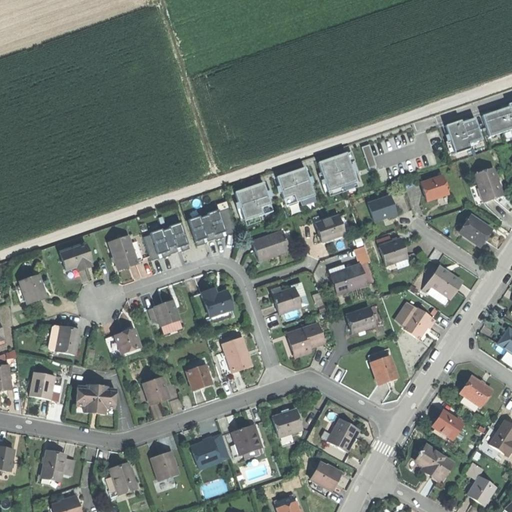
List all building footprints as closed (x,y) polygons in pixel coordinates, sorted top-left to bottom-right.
[(511,103),(508,105),(508,107),(501,110),(482,116),(489,137),(511,129),(511,103)] [(482,140),(474,119),(468,121),(461,124),(460,121),(445,126),(450,141),(454,154),(455,155),(470,150),(468,145),(482,140)] [(450,156),(454,154),(450,141),(445,142),(450,156)] [(362,148),(369,169),(376,166),(368,146),(362,148)] [(351,153),(346,154),(349,163),(354,162),(351,153)] [(346,154),(318,164),(327,192),(356,183),(351,169),(349,163),(346,154)] [(304,168),(276,178),(280,190),(286,206),(300,201),(314,197),(304,168)] [(474,175),(483,204),(494,200),(502,197),(492,169),(474,175)] [(421,184),(426,202),(433,200),(448,195),(442,177),(421,184)] [(263,183),(234,193),(244,222),(259,217),(273,212),(267,196),(263,183)] [(358,187),(356,183),(327,192),(329,197),(358,187)] [(314,197),(300,201),(301,207),(316,202),(314,197)] [(368,205),(374,222),(396,215),(394,209),(390,197),(368,205)] [(199,217),(187,221),(196,247),(204,245),(203,240),(204,240),(206,239),(207,242),(215,240),(215,241),(223,238),(222,234),(223,233),(225,232),(226,236),(236,232),(228,209),(219,212),(219,210),(206,214),(207,216),(200,218),(199,217)] [(459,233),(479,247),(484,239),(490,231),(470,216),(459,233)] [(260,222),(259,217),(244,222),(246,227),(260,222)] [(318,235),(321,243),(342,235),(336,217),(315,225),(318,235)] [(339,217),(336,217),(342,235),(345,235),(339,217)] [(150,236),(143,238),(151,262),(158,259),(157,256),(159,255),(161,255),(163,259),(171,256),(170,255),(178,252),(177,249),(178,249),(180,248),(181,252),(189,250),(180,223),(168,227),(169,229),(162,231),(161,230),(150,234),(150,236)] [(256,254),(259,262),(289,252),(282,232),(252,242),(256,254)] [(390,235),(378,239),(380,244),(391,240),(390,235)] [(128,237),(109,243),(118,271),(127,268),(137,265),(137,263),(130,244),(128,237)] [(378,247),(384,266),(407,259),(404,250),(401,240),(378,247)] [(137,242),(130,244),(137,263),(143,261),(137,242)] [(85,244),(59,253),(65,271),(76,267),(86,264),(91,262),(85,244)] [(87,269),(86,264),(76,267),(77,272),(82,271),(87,269)] [(140,264),(130,268),(134,280),(144,277),(140,264)] [(333,286),(336,296),(367,286),(360,265),(345,270),(345,272),(330,277),(333,286)] [(329,273),(330,277),(345,272),(345,270),(343,266),(329,271),(329,273)] [(422,292),(442,305),(445,299),(448,301),(455,291),(453,290),(458,281),(448,274),(438,267),(422,292)] [(27,300),(28,304),(47,298),(43,287),(40,277),(21,283),(22,286),(27,300)] [(21,302),(27,300),(22,286),(18,287),(20,293),(18,294),(21,302)] [(301,286),(294,289),(300,307),(307,305),(301,286)] [(201,294),(209,318),(215,316),(229,311),(232,310),(229,301),(226,292),(216,295),(214,289),(201,294)] [(276,307),(279,315),(300,307),(294,289),(292,289),(281,293),(272,296),(276,307)] [(162,305),(154,308),(154,309),(158,321),(160,327),(179,321),(172,302),(162,305)] [(376,306),(369,308),(375,326),(382,324),(376,306)] [(349,327),(351,334),(375,326),(369,308),(345,316),(349,327)] [(153,322),(158,321),(154,309),(149,311),(153,322)] [(401,328),(418,340),(422,333),(426,328),(429,330),(434,322),(415,309),(401,328)] [(231,317),(229,311),(215,316),(217,322),(231,317)] [(125,331),(132,327),(125,314),(118,317),(125,331)] [(181,328),(179,321),(160,327),(163,334),(181,328)] [(291,349),(294,358),(310,353),(309,349),(324,344),(317,325),(301,330),(303,334),(288,339),(291,349)] [(51,353),(58,354),(62,328),(56,327),(51,353)] [(58,354),(77,357),(81,332),(71,330),(62,328),(58,354)] [(286,335),(288,339),(303,334),(301,330),(286,335)] [(504,338),(500,344),(511,353),(511,331),(510,330),(504,338)] [(127,333),(120,336),(126,353),(141,348),(135,331),(127,333)] [(120,336),(115,337),(121,355),(126,353),(120,336)] [(115,337),(105,341),(112,361),(122,357),(121,355),(115,337)] [(242,338),(222,345),(232,374),(252,367),(247,352),(242,338)] [(367,356),(370,363),(389,357),(386,350),(367,356)] [(370,363),(377,386),(385,383),(390,381),(389,379),(396,377),(389,357),(370,363)] [(186,372),(193,392),(201,389),(212,385),(205,366),(186,372)] [(10,367),(0,367),(0,390),(13,389),(10,367)] [(56,377),(35,373),(31,398),(41,399),(52,401),(56,377)] [(64,378),(56,377),(52,401),(60,403),(64,378)] [(142,384),(149,406),(159,403),(168,400),(161,378),(142,384)] [(464,395),(483,408),(494,391),(475,378),(470,387),(464,395)] [(87,389),(78,388),(77,407),(78,407),(87,408),(86,414),(86,416),(91,416),(95,416),(98,416),(106,417),(106,415),(106,409),(114,410),(115,410),(117,391),(109,390),(87,389)] [(435,428),(455,441),(465,424),(446,412),(440,421),(435,428)] [(283,415),(274,418),(280,438),(293,434),(303,431),(298,414),(284,418),(283,415)] [(341,419),(327,442),(344,452),(349,444),(353,438),(355,440),(360,431),(341,419)] [(490,445),(509,457),(511,453),(511,424),(506,421),(490,445)] [(242,430),(232,434),(240,457),(245,455),(260,450),(263,449),(259,438),(256,439),(252,427),(242,430)] [(296,444),(293,434),(280,438),(283,448),(296,444)] [(222,435),(213,438),(221,463),(231,460),(222,435)] [(192,451),(199,471),(221,463),(213,438),(204,442),(205,447),(192,451)] [(191,446),(192,451),(205,447),(204,442),(198,444),(191,446)] [(0,447),(0,468),(4,470),(11,471),(15,450),(5,449),(0,447)] [(453,465),(426,447),(423,452),(419,453),(420,456),(416,462),(422,466),(424,472),(429,470),(429,475),(432,477),(440,483),(442,479),(444,480),(453,465)] [(261,455),(260,450),(245,455),(247,460),(261,455)] [(48,452),(44,476),(62,480),(63,474),(66,460),(67,456),(57,454),(48,452)] [(152,459),(159,482),(179,476),(176,468),(173,459),(171,453),(161,457),(152,459)] [(75,461),(66,460),(63,474),(72,476),(75,461)] [(329,492),(330,493),(336,484),(341,474),(322,462),(311,481),(312,482),(329,492)] [(466,475),(476,481),(478,478),(482,472),(472,466),(466,475)] [(113,476),(119,496),(137,490),(130,467),(120,470),(112,473),(113,476)] [(110,498),(119,496),(113,476),(103,478),(110,498)] [(475,499),(484,505),(495,488),(478,478),(476,481),(467,494),(475,499)] [(326,498),(329,492),(312,482),(310,486),(309,488),(311,489),(326,498)] [(275,501),(278,509),(297,503),(294,494),(275,501)] [(56,508),(57,511),(83,511),(83,508),(79,497),(55,505),(56,508)] [(278,509),(278,511),(300,511),(297,503),(278,509)]
